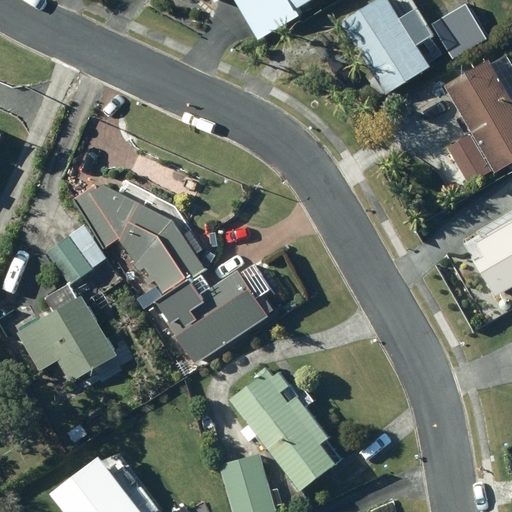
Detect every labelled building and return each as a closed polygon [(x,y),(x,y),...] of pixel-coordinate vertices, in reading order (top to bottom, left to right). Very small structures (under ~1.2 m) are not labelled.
[(218,0),(222,5),(230,0),(240,0),(263,42),(306,18),(302,12),(324,0),(218,0)] [(394,0),(351,28),(394,96),(437,69),(424,48),(433,42),(407,0),(394,0)] [(462,0),(426,22),(450,60),(492,34),(470,0),(462,0)] [(477,132),(501,175),(511,169),(511,60),(510,57),(453,89),(469,118),(463,122),(471,136),(477,132)] [(495,173),(475,138),(453,150),(473,185),(495,173)] [(178,323),(175,324),(201,365),(275,319),(274,316),(279,313),(270,298),(264,301),(248,274),(208,299),(197,282),(212,273),(201,256),(207,252),(197,235),(189,240),(178,222),(106,186),(79,203),(108,250),(124,240),(152,286),(161,281),(168,293),(162,297),(178,323)] [(89,229),(53,254),(76,285),(111,260),(89,229)] [(511,232),(487,246),(494,260),(484,266),(502,300),(511,294),(511,232)] [(53,301),(61,317),(25,336),(45,372),(65,362),(76,383),(121,359),(91,301),(85,304),(77,289),(53,301)] [(263,438),(306,494),(347,462),(333,444),(337,441),(312,409),(319,403),(301,379),(293,385),(286,376),(281,380),(274,370),(266,377),(269,381),(238,406),(254,426),(246,432),(255,444),(263,438)] [(85,427),(73,435),(79,444),(91,437),(85,427)] [(278,511),(265,457),(225,468),(236,511),(278,511)] [(132,511),(79,470),(46,511),(132,511)]
